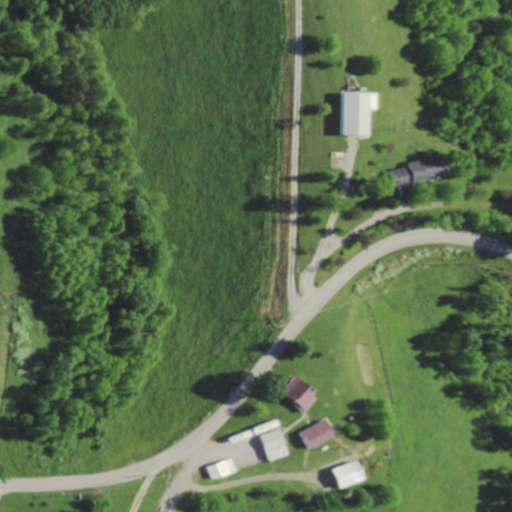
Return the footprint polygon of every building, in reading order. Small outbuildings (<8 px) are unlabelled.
[(373,93),(335,92),(334,135),(364,136),(365,110),(373,110),(373,93)] [(384,170),(386,184),(436,178),(433,158),(402,162),(403,167),(384,170)] [(297,410),(310,396),(288,376),(275,390),(297,410)] [(326,435),(317,419),(293,432),(302,448),(326,435)] [(324,469),(330,488),(355,479),(348,460),(324,469)]
